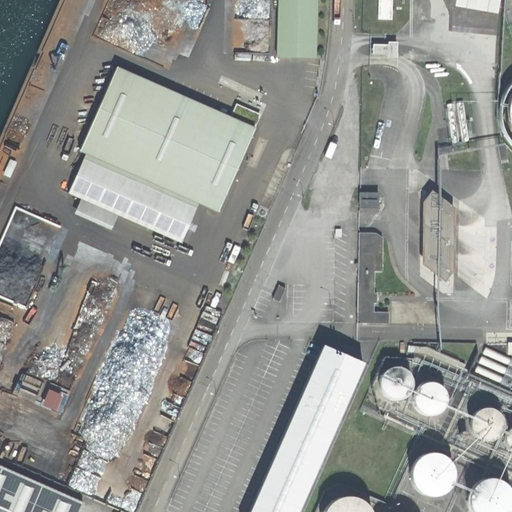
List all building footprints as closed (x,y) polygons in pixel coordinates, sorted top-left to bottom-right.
[(315,57),(316,0),(277,0),(276,56),(315,57)] [(378,0),(378,19),(391,20),(391,0),(378,0)] [(496,14),(498,0),(454,0),(453,7),(496,14)] [(396,46),(372,46),(372,55),(396,55),(396,46)] [(115,68),(78,151),(85,154),(67,193),(80,199),(116,215),(180,243),(198,204),(217,212),(254,129),(252,129),(257,118),(235,109),(230,119),(229,118),(115,68)] [(511,82),(506,90),(501,99),(498,110),(498,121),(501,131),(506,141),(511,147),(511,82)] [(252,129),(254,129),(260,115),(235,104),(229,118),(230,119),(235,109),(257,118),(252,129)] [(433,190),(419,209),(418,265),(442,283),(456,264),(457,209),(433,190)] [(378,193),(359,193),(359,208),(378,208),(378,193)] [(116,215),(80,199),(73,213),(110,229),(116,215)] [(382,238),(375,233),(358,233),(357,323),(388,324),(388,312),(373,312),(373,303),(376,303),(376,293),(373,293),(374,254),(382,254),(382,238)] [(278,285),(272,299),(279,302),(285,288),(278,285)] [(296,511),(362,364),(322,346),(247,511),(296,511)] [(413,352),(424,353),(463,371),(465,365),(425,348),(414,346),(413,352)] [(378,384),(379,390),(383,396),(389,399),(395,400),(401,399),(407,395),(410,390),(411,383),(410,377),(406,372),(401,368),(395,367),(388,368),(383,372),(379,377),(378,384)] [(443,391),(439,386),(433,383),(427,382),(421,384),(416,389),(413,394),(412,401),(414,407),(418,412),(424,415),(431,415),(437,414),(442,409),(445,404),(445,397),(443,391)] [(40,404),(53,410),(60,394),(46,388),(40,404)] [(494,410),(488,408),(481,408),(475,411),(471,416),(469,422),(469,429),(472,434),(477,439),(483,441),(489,441),(495,438),(500,433),(502,427),(502,420),(499,415),(494,410)] [(511,426),(508,429),(505,433),(503,438),(503,443),(506,448),(510,451),(511,452),(511,426)] [(410,481),(414,489),(421,494),(429,497),(437,496),(445,492),(450,485),(453,477),(452,469),(448,461),(442,456),(433,453),(425,454),(417,458),(412,464),(409,473),(410,481)] [(0,466),(0,511),(78,511),(83,503),(0,466)] [(468,507),(470,511),(507,511),(508,511),(511,503),(510,494),(506,487),(499,481),(491,479),(483,479),(475,483),(470,490),(467,498),(468,507)] [(369,511),(370,511),(365,504),(357,498),(347,496),(338,497),(329,502),(323,509),(321,511),(369,511)]
